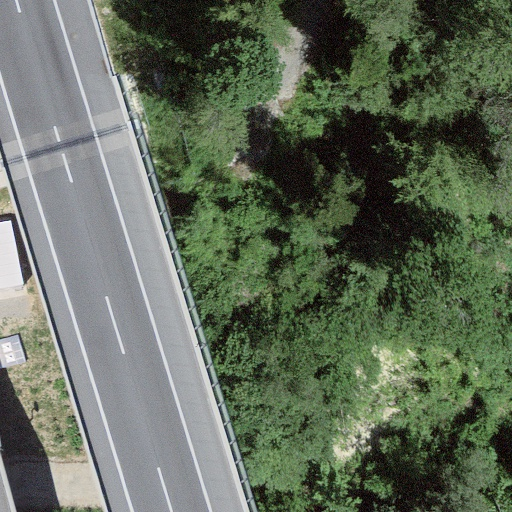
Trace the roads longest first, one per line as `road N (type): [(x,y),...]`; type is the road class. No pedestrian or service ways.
road 1 (motorway): [(173,511),(17,0)]
road 2 (track): [(229,182),(317,0)]
road 3 (track): [(0,472),(192,476)]
